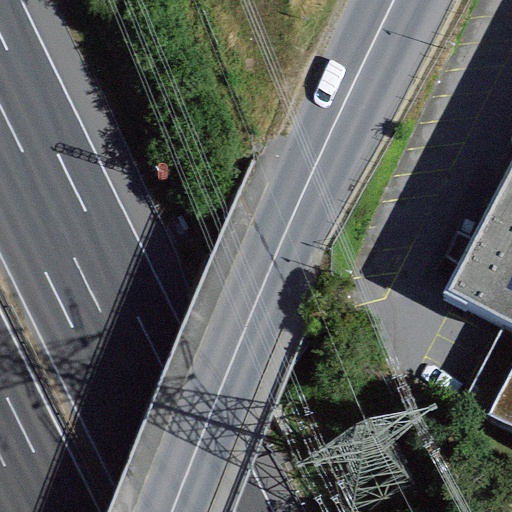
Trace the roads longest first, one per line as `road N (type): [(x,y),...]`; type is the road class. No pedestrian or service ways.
road 1 (secondary): [(394,0),(271,266),(172,511)]
road 2 (motorway): [(200,511),(0,105)]
road 3 (unknown): [(444,221),(511,104)]
